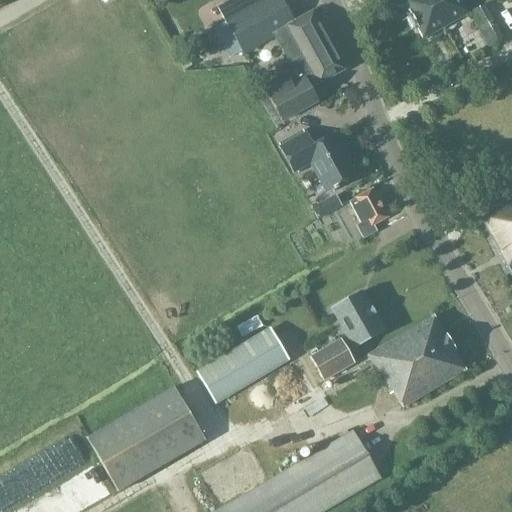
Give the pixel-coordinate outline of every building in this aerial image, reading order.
[(224,22),(214,27),(225,46),(234,41),(239,50),(241,54),(273,36),(287,61),(292,69),(285,73),(262,86),(281,122),(319,102),(311,87),(317,83),(318,85),(345,70),(312,11),(295,21),(283,0),(263,0),(250,7),(224,22)] [(401,0),(402,3),(403,2),(422,37),(423,40),(425,38),(468,13),(460,0),(401,0)] [(468,10),(484,45),(499,38),(483,3),(468,10)] [(312,147),(304,132),(278,147),(293,174),(309,165),(325,193),(357,175),(349,160),(351,159),(336,133),(312,147)] [(373,227),(389,218),(373,188),(354,198),(355,199),(350,202),(360,224),(356,227),(364,241),(377,235),(373,227)] [(511,198),(480,216),(510,275),(511,274),(511,198)] [(341,203),(322,210),(329,230),(348,223),(341,203)] [(389,227),(397,238),(408,230),(399,219),(389,227)] [(361,292),(330,310),(353,349),(383,331),(361,292)] [(255,314),(234,323),(239,335),(260,325),(255,314)] [(433,315),(366,354),(389,395),(393,393),(402,409),(467,371),(433,315)] [(198,373),(215,401),(286,359),(270,330),(198,373)] [(355,365),(340,339),(329,345),(309,357),(324,382),(355,365)] [(117,493),(205,441),(172,387),(86,438),(117,493)] [(215,511),(323,511),(381,479),(352,431),(215,511)]
